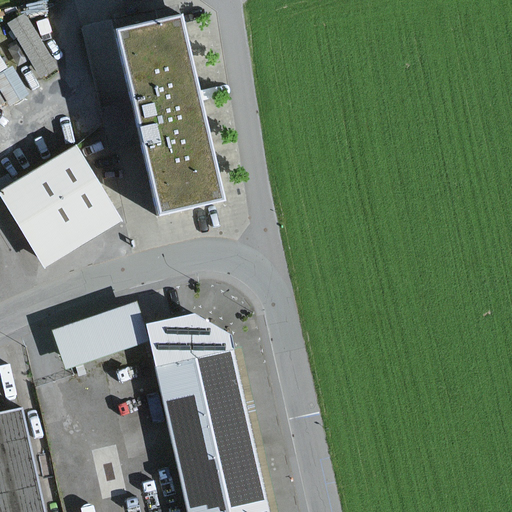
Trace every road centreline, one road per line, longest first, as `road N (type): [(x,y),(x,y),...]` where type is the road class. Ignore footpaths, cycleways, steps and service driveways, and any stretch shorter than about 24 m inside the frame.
road 1 (unclassified): [(274,286),(247,264),(189,256),(0,323)]
road 2 (unclassified): [(274,286),(230,17)]
road 3 (unclassified): [(324,511),(274,286)]
